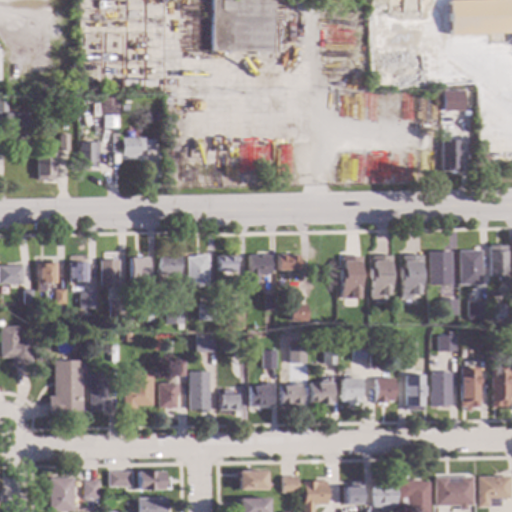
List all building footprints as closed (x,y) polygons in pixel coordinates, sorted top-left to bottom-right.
[(269,0),(269,52),(208,52),(208,0),(269,0)] [(511,45),(510,46),(509,33),(447,35),(446,1),(478,0),(511,0),(511,45)] [(440,113),(461,112),(461,92),(440,92),(440,113)] [(116,116),(97,117),(96,99),(116,98),(116,116)] [(22,137),(3,138),(2,114),(21,113),(22,137)] [(66,149),(56,149),(56,135),(66,135),(66,149)] [(141,150),(135,150),(135,156),(132,156),(132,159),(122,159),(122,156),(118,156),(118,139),(141,139),(141,150)] [(456,171),(440,172),(438,142),(455,141),(456,171)] [(95,154),(91,154),(91,167),(76,167),(76,143),(95,143),(95,154)] [(51,181),(33,181),(33,153),(51,153),(51,181)] [(504,282),(494,282),(494,278),(485,278),(486,246),(504,246),(504,282)] [(479,286),(456,286),(455,252),(478,251),(479,286)] [(448,285),(425,285),(424,253),(447,252),(448,285)] [(295,270),(274,271),(273,256),(295,255),(295,270)] [(205,287),(184,287),(184,258),(192,258),(192,256),(205,256),(205,287)] [(235,263),(231,263),(232,271),(214,272),(213,257),(235,256),(235,263)] [(267,275),(255,275),(255,284),(245,284),(245,256),(267,256),(267,275)] [(389,277),(386,277),(387,297),(379,297),(379,299),(368,300),(367,280),(366,280),(366,267),(369,267),(369,256),(389,256),(389,277)] [(420,277),(417,277),(418,297),(409,297),(409,299),(398,299),(397,281),(396,281),(395,267),(399,267),(399,256),(419,256),(420,277)] [(360,275),(357,275),(357,291),(356,291),(356,300),(337,300),(337,282),(335,282),(335,269),(339,269),(339,257),(359,257),(360,275)] [(144,279),(135,279),(135,284),(126,284),(125,259),(143,258),(144,279)] [(176,275),(163,275),(163,278),(159,278),(159,275),(156,275),(156,258),(176,258),(176,275)] [(115,287),(96,287),(96,262),(114,261),(115,287)] [(53,284),(43,284),(43,292),(35,292),(35,263),(53,263),(53,284)] [(84,283),(66,283),(66,263),(84,263),(84,283)] [(19,285),(0,285),(0,266),(19,266),(19,285)] [(29,305),(20,306),(20,291),(29,290),(29,305)] [(62,305),(51,305),(51,290),(62,290),(62,305)] [(93,309),(76,309),(76,293),(93,293),(93,309)] [(273,310),(261,310),(261,295),(272,295),(273,295),(273,310)] [(454,316),(448,316),(448,320),(441,320),(441,316),(437,316),(436,300),(454,300),(454,316)] [(482,318),(464,318),(463,301),(482,300),(482,318)] [(121,318),(105,318),(105,302),(121,302),(121,318)] [(211,321),(195,321),(195,304),(211,304),(211,321)] [(501,327),(486,327),(486,304),(501,304),(501,327)] [(303,322),(287,322),(287,305),(303,305),(303,322)] [(150,322),(134,322),(134,307),(150,307),(150,322)] [(180,325),(162,325),(162,309),(180,309),(180,325)] [(241,330),(224,330),(223,312),(241,312),(241,330)] [(16,339),(27,339),(28,364),(8,364),(8,359),(0,359),(0,327),(15,327),(16,339)] [(360,343),(362,343),(362,360),(347,360),(347,343),(349,343),(349,334),(360,334),(360,343)] [(211,352),(192,353),(191,336),(210,336),(211,352)] [(452,353),(434,353),(434,336),(452,336),(452,353)] [(413,359),(394,359),(394,344),(412,343),(413,359)] [(242,344),(242,358),(231,358),(231,344),(242,344)] [(332,366),(320,366),(320,349),(332,349),(332,366)] [(272,370),(258,370),(258,351),(272,351),(272,370)] [(377,367),(365,367),(366,352),(378,352),(377,367)] [(79,415),(45,416),(45,397),(51,397),(50,362),(78,361),(79,415)] [(182,377),(172,378),(172,363),(181,362),(182,377)] [(507,407),(487,408),(487,368),(506,368),(507,407)] [(475,408),(464,408),(464,402),(456,402),(455,369),(475,369),(475,408)] [(148,406),(131,406),(131,414),(119,414),(120,389),(128,389),(128,371),(148,372),(148,406)] [(205,413),(196,413),(196,411),(184,411),(184,373),(205,373),(205,413)] [(447,407),(426,407),(425,373),(447,373),(447,407)] [(107,412),(85,412),(84,375),(106,374),(107,412)] [(420,407),(419,407),(419,412),(402,412),(402,407),(401,407),(401,376),(420,376),(420,407)] [(328,406),(312,406),(312,404),(305,404),(305,384),(316,383),(316,381),(321,381),(321,378),(327,378),(328,406)] [(357,404),(343,405),(343,403),(337,403),(336,380),(356,379),(357,404)] [(390,402),(384,402),(384,404),(371,404),(371,379),(390,379),(390,402)] [(267,407),(246,408),(245,387),(262,386),(262,383),(267,383),(267,407)] [(174,397),(172,397),(172,409),(154,409),(154,384),(174,384),(174,397)] [(298,407),(275,407),(275,387),(297,386),(298,407)] [(232,406),(236,406),(236,411),(214,411),(214,395),(232,394),(232,406)] [(160,479),(164,479),(165,491),(133,492),(133,473),(160,472),(160,479)] [(261,491),(234,491),(234,473),(261,472),(261,491)] [(126,487),(104,488),(103,473),(126,473),(126,487)] [(293,493),(277,494),(276,477),(292,477),(293,493)] [(469,506),(463,507),(463,511),(455,511),(455,507),(430,507),(430,478),(469,477),(469,506)] [(507,499),(497,500),(497,507),(480,508),(480,500),(473,500),(473,478),(506,477),(507,499)] [(69,511),(45,511),(45,479),(68,479),(69,511)] [(95,499),(79,499),(79,482),(94,482),(95,499)] [(322,505),(310,505),(310,511),(298,511),(298,482),(322,483),(322,505)] [(359,505),(339,506),(338,488),(347,488),(347,483),(358,482),(359,505)] [(416,483),(425,482),(425,511),(404,511),(404,506),(397,507),(397,498),(394,498),(393,482),(416,482),(416,483)] [(391,508),(386,508),(386,511),(377,511),(376,508),(367,508),(367,484),(391,484),(391,508)] [(162,511),(132,511),(132,499),(162,498),(162,511)] [(263,511),(234,511),(234,500),(263,499),(263,511)]
